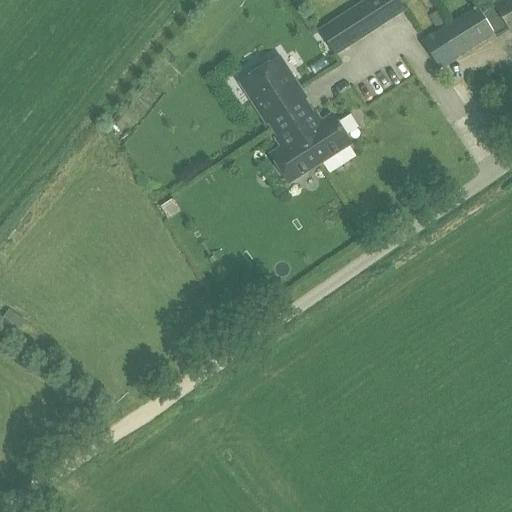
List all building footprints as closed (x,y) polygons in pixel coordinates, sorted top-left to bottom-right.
[(381,0),(393,18),(405,10),(398,0),(381,0)] [(511,0),(501,0),(496,3),(511,30),(511,0)] [(354,9),(370,33),(382,25),(366,1),(354,9)] [(438,29),(456,57),(494,35),(477,6),(438,29)] [(308,12),(301,17),(300,17),(312,36),(320,31),(308,12)] [(320,31),(335,55),(347,47),(332,23),(320,31)] [(267,124),(307,99),(280,57),(265,66),(267,69),(256,76),(255,73),(240,83),(267,124)] [(315,112),(295,125),(320,164),(351,144),(332,115),(321,122),(315,112)] [(320,164),(295,125),(275,137),(281,147),(270,154),(289,184),(320,164)] [(165,208),(173,227),(185,222),(177,203),(165,208)] [(227,292),(220,296),(233,317),(240,312),(227,292)] [(0,333),(12,342),(25,323),(9,312),(0,325),(0,333)]
